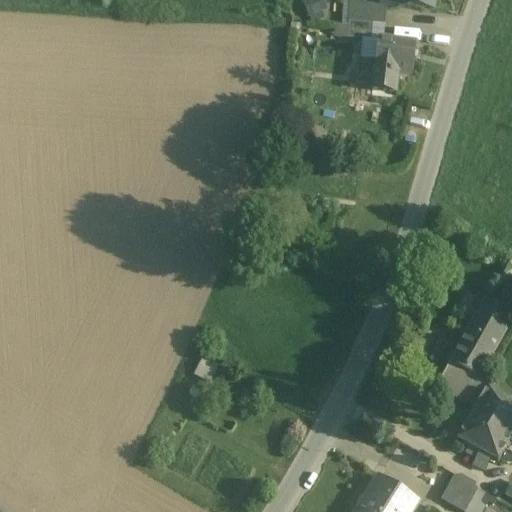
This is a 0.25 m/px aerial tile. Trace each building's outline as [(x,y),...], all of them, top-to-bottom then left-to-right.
[(327,16),(322,0),(303,0),(309,22),(327,16)] [(435,0),(382,0),(381,8),(385,9),(434,14),(435,0)] [(381,8),(350,4),(348,25),(367,26),(372,27),(384,27),(385,9),(381,8)] [(367,26),(348,25),(347,41),(371,43),(372,27),(367,26)] [(415,47),(378,42),(372,94),(394,96),(396,76),(412,78),(415,47)] [(511,319),(484,304),(449,367),(477,383),(511,320),(511,319)] [(202,359),(195,377),(212,383),(219,365),(202,359)] [(477,383),(449,367),(435,393),(473,415),(488,389),(477,383)] [(473,415),(455,447),(495,469),(511,437),(511,405),(488,392),(489,389),(488,389),(473,415)] [(465,511),(476,493),(453,480),(440,504),(453,511),(465,511)] [(379,482),(367,500),(370,502),(362,511),(411,511),(416,505),(379,482)] [(476,493),(465,511),(480,511),(482,509),(478,507),(483,497),(476,493)]
